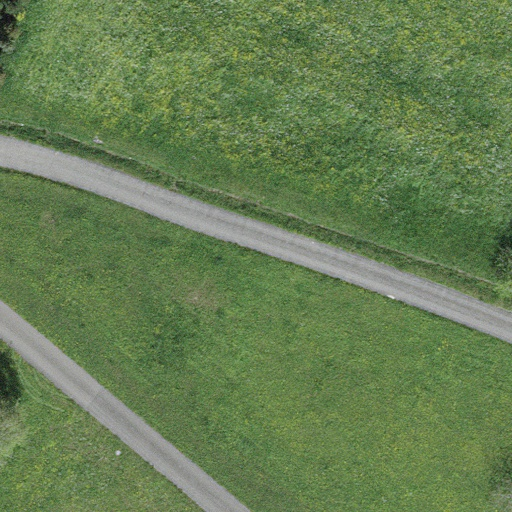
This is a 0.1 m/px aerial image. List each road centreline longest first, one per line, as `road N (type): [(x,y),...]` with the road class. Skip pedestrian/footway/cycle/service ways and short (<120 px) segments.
road 1 (unclassified): [(0,150),(134,187),(511,325)]
road 2 (unclassified): [(234,511),(0,321)]
